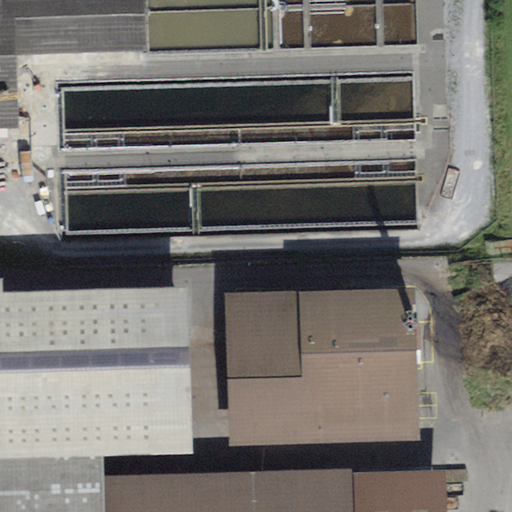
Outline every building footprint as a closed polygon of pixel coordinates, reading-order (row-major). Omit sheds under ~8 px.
[(0,0),(0,120),(10,121),(8,48),(142,44),(140,0),(0,0)] [(0,418),(156,414),(179,330),(178,298),(170,291),(27,295),(27,313),(0,313),(0,418)] [(236,308),(239,424),(409,419),(406,303),(236,308)] [(352,511),(351,476),(262,479),(263,511),(352,511)] [(113,486),(113,511),(263,511),(262,479),(113,484),(113,486)] [(0,511),(113,511),(113,486),(0,489),(0,511)]
